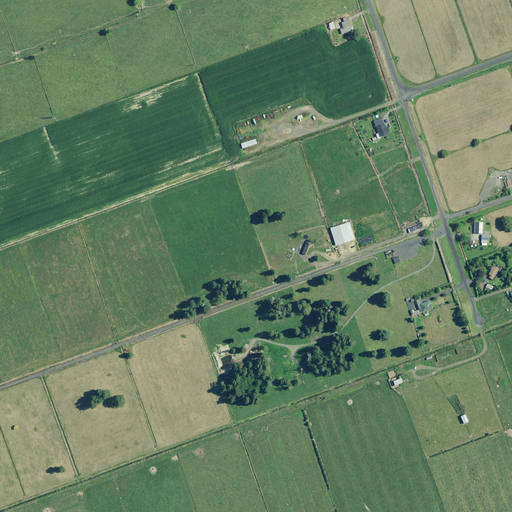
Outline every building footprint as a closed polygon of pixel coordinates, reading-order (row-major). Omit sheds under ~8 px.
[(350,24),(348,17),(342,19),(343,21),(341,22),(342,27),(339,29),(341,34),(351,31),(349,24),(350,24)] [(385,126),(382,118),(373,122),(375,127),(378,133),(375,134),(376,137),(372,138),(373,141),(379,138),(379,137),(388,134),(388,133),(390,132),(387,126),(385,126)] [(258,144),(256,139),(241,144),(242,148),(258,144)] [(349,222),(333,227),(330,228),(336,246),(355,240),(349,222)] [(483,223),(474,222),(473,233),(482,233),(483,223)] [(422,228),(420,224),(407,229),(408,233),(422,228)] [(491,235),(481,235),(481,243),(488,243),(489,237),(490,237),(491,235)] [(394,249),(385,251),(387,259),(392,257),(392,260),(399,258),(397,251),(394,252),(394,249)] [(499,269),(493,265),(488,274),(489,275),(488,278),(492,280),(495,274),(496,274),(499,269)] [(419,310),(420,313),(432,309),(429,301),(417,305),(419,310)] [(402,383),(400,377),(392,379),(394,385),(402,383)]
